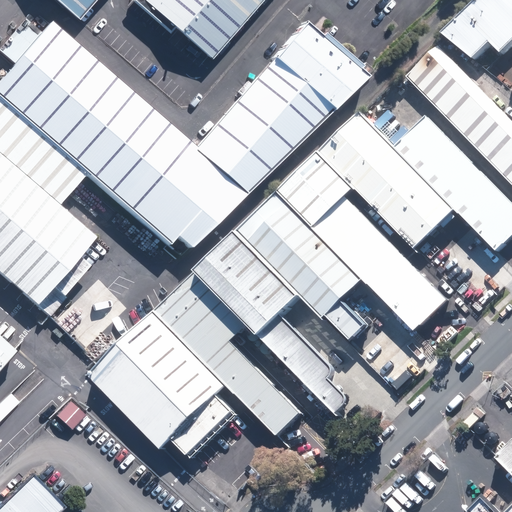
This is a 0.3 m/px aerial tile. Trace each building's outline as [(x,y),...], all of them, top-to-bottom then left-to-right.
[(97,0),(43,0),(74,27),(97,0)] [(262,0),(142,0),(139,4),(207,63),(262,0)] [(505,58),(511,50),(511,0),(488,0),(447,40),(472,66),(493,46),(505,58)] [(364,79),(302,25),(269,63),(331,117),(364,79)] [(53,27),(0,87),(0,161),(56,211),(82,182),(176,264),(247,196),(193,149),(53,27)] [(511,135),(433,54),(399,87),(431,120),(511,202),(511,135)] [(193,149),(247,196),(327,117),(268,64),(193,149)] [(460,216),(398,153),(363,118),(322,158),(357,193),(419,256),(460,216)] [(497,255),(511,240),(511,202),(431,120),(398,153),(460,216),(497,255)] [(357,193),(322,158),(280,199),(315,234),(348,202),(357,193)] [(0,286),(28,311),(90,240),(0,161),(0,286)] [(315,234),(280,199),(242,236),(304,299),(327,322),(365,285),(315,234)] [(348,202),(315,234),(365,285),(418,339),(451,306),(348,202)] [(304,299),(242,236),(200,276),(263,340),(285,318),(304,299)] [(263,340),(200,276),(159,317),(231,391),(281,442),(322,401),(263,340)] [(152,307),(139,295),(126,309),(138,321),(152,307)] [(134,324),(121,313),(109,329),(121,339),(134,324)] [(231,391),(159,317),(90,384),(163,457),(231,391)] [(285,318),(263,340),(322,401),(352,431),(375,409),(285,318)] [(0,366),(14,351),(0,338),(0,366)] [(511,474),(511,454),(502,464),(511,474)] [(0,511),(49,511),(59,502),(28,472),(0,500),(0,511)] [(511,511),(511,503),(502,511),(511,511)]
